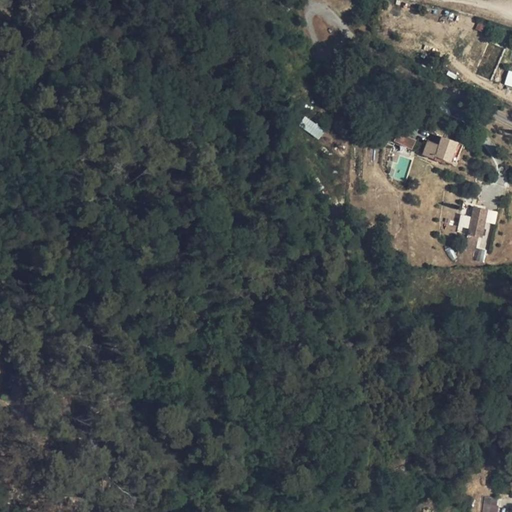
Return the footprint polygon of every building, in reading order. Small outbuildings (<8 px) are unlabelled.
[(320,137),(325,127),(303,118),(299,127),(320,137)] [(415,141),(405,136),(401,142),(412,147),(415,141)] [(431,153),(456,162),(464,144),(442,136),(439,146),(434,144),(431,153)] [(482,237),(488,209),(475,206),(469,235),(478,236),(482,237)] [(478,236),(469,235),(466,249),(475,251),(478,236)]
